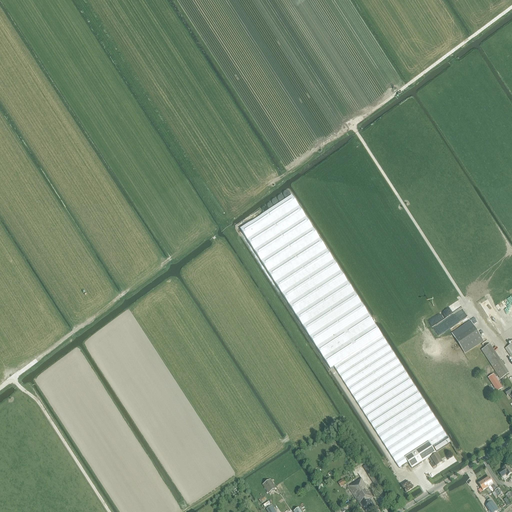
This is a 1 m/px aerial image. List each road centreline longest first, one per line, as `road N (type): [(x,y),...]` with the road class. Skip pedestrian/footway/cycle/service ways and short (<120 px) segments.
road 1 (track): [(401,498),(78,0)]
road 2 (track): [(511,6),(353,125),(466,303)]
road 3 (unclassified): [(511,439),(405,508)]
